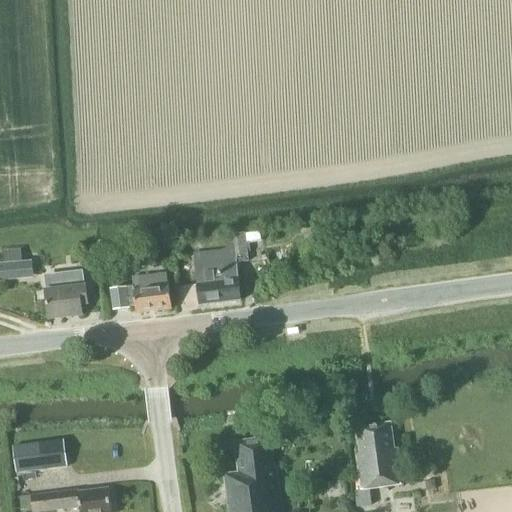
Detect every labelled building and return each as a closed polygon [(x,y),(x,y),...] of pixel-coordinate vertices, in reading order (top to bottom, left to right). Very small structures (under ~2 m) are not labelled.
[(239,303),(235,264),(248,263),(245,234),(233,235),(234,242),(225,243),(225,252),(193,254),(198,307),(239,303)] [(13,263),(23,263),(22,252),(2,253),(3,265),(0,264),(0,282),(14,281),(13,263)] [(84,262),(85,270),(94,269),(93,261),(84,262)] [(47,293),(45,294),(48,318),(79,314),(78,306),(87,305),(86,289),(84,289),(81,274),(64,276),(64,280),(46,282),(47,293)] [(134,314),(170,310),(165,274),(131,279),(133,287),(110,290),(112,311),(128,309),(127,307),(132,306),(134,314)] [(356,508),(361,508),(371,506),(368,490),(401,486),(397,449),(393,450),(389,424),(356,429),(359,454),(355,455),(360,491),(354,492),(356,508)] [(227,511),(281,511),(276,469),(272,470),(268,441),(235,445),(238,463),(236,464),(237,474),(223,476),(227,511)] [(66,468),(63,442),(12,448),(15,474),(66,468)] [(77,491),(30,497),(19,499),(20,511),(52,511),(79,509),(79,511),(110,511),(108,490),(77,494),(77,491)]
